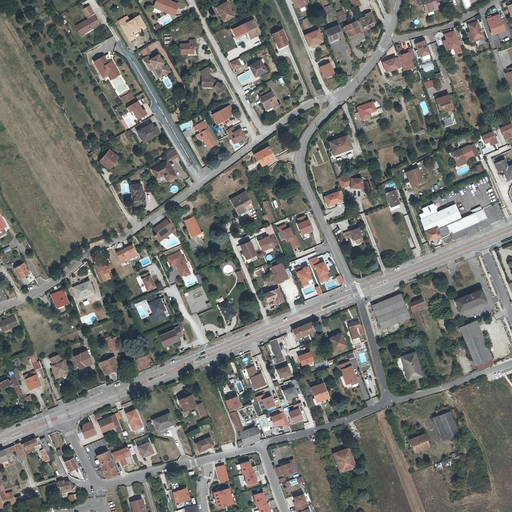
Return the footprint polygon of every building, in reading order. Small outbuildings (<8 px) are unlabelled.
[(156,0),(154,6),(173,14),(177,4),(167,0),(156,0)] [(303,0),(291,0),(293,5),(295,5),(297,10),(306,6),(303,0)] [(422,0),(426,12),(434,9),(431,1),(435,0),(422,0)] [(213,11),(223,21),(231,13),(220,3),(213,11)] [(324,7),(326,13),(334,10),(331,4),(324,7)] [(76,26),(81,35),(84,34),(100,24),(89,6),(83,9),(87,16),(89,19),(76,26)] [(500,20),(505,19),(504,17),(502,11),(498,12),(498,15),(486,19),(490,33),(497,30),(498,31),(503,30),(500,20)] [(343,12),(336,14),(339,21),(346,18),(343,12)] [(366,16),(364,17),(360,18),(365,29),(374,25),(373,23),(372,20),(374,19),(370,12),(365,14),(366,16)] [(145,27),(139,16),(130,21),(136,32),(139,30),(140,31),(145,27)] [(118,21),(121,26),(130,21),(127,17),(118,21)] [(254,36),(254,37),(260,34),(253,20),(244,24),(250,38),(254,36)] [(136,32),(130,21),(121,26),(128,39),(134,36),(134,35),(133,34),(136,32)] [(478,40),(477,38),(482,36),(477,21),(475,22),(469,24),(467,25),(469,32),(467,33),(470,42),(478,40)] [(345,27),(349,36),(360,31),(356,22),(345,27)] [(338,37),(342,35),(338,26),(326,30),(330,41),(338,37)] [(273,34),(278,48),(288,44),(282,30),(273,34)] [(305,35),(309,45),(313,43),(314,44),(323,40),(318,30),(305,35)] [(453,48),(455,54),(460,52),(458,46),(453,31),(443,34),(445,40),(448,49),(453,48)] [(196,48),(196,40),(189,40),(189,43),(180,44),(180,55),(194,54),(194,48),(196,48)] [(415,44),(417,50),(420,56),(429,53),(425,40),(415,44)] [(404,73),(405,76),(415,72),(413,67),(410,59),(415,57),(412,48),(407,50),(407,51),(403,52),(404,53),(402,54),(401,53),(397,55),(398,57),(401,66),(403,71),(404,73)] [(104,55),(94,61),(103,77),(108,74),(111,79),(120,74),(112,61),(107,64),(106,62),(108,61),(104,55)] [(164,67),(162,64),(161,61),(162,61),(158,55),(152,59),(150,60),(148,56),(144,58),(150,69),(154,67),(156,67),(161,75),(169,70),(167,65),(164,67)] [(399,67),(398,67),(401,66),(398,57),(395,58),(382,62),(385,72),(399,67)] [(237,59),(230,63),(233,70),(241,66),(237,59)] [(249,66),(255,77),(266,71),(260,60),(249,66)] [(330,63),(319,67),(323,78),(334,74),(330,63)] [(159,76),(161,75),(156,67),(154,67),(150,69),(151,71),(154,69),(155,69),(159,76)] [(208,76),(208,73),(206,68),(200,71),(203,76),(202,76),(202,85),(211,85),(212,84),(214,86),(215,89),(217,93),(226,89),(222,82),(220,83),(214,79),(214,80),(211,79),(211,77),(211,76),(210,76),(208,76)] [(241,84),(252,81),(249,72),(238,75),(241,84)] [(432,80),(424,82),(426,89),(434,87),(432,80)] [(131,92),(122,97),(125,103),(134,97),(131,92)] [(271,92),(264,96),(260,98),(267,112),(274,109),(273,106),(278,104),(271,92)] [(450,94),(436,98),(439,109),(447,107),(448,111),(455,109),(450,94)] [(137,103),(134,97),(125,103),(128,108),(137,103)] [(361,105),(366,117),(365,114),(368,113),(374,111),(374,109),(371,102),(361,105)] [(358,111),(361,118),(361,119),(366,117),(361,105),(356,107),(358,111)] [(231,117),(230,115),(233,113),(229,106),(212,115),(217,124),(231,117)] [(196,130),(198,129),(198,128),(205,124),(205,125),(206,124),(204,120),(193,126),(196,130)] [(511,132),(511,127),(511,123),(499,128),(504,140),(511,138),(509,134),(511,132)] [(158,135),(154,128),(152,124),(138,132),(143,141),(152,136),(153,137),(158,135)] [(200,133),(203,139),(209,149),(216,144),(207,129),(205,125),(205,124),(198,128),(198,129),(200,133)] [(216,131),(219,137),(225,134),(222,128),(216,131)] [(492,131),(480,136),(484,144),(489,142),(490,146),(497,143),(492,131)] [(350,144),(346,135),(329,142),(332,152),(340,150),(339,148),(350,144)] [(350,144),(339,148),(340,150),(332,152),(333,154),(351,148),(350,144)] [(259,161),(259,162),(246,168),(247,172),(260,165),(266,162),(268,167),(277,161),(275,158),(274,158),(268,148),(269,148),(268,146),(267,147),(267,148),(253,155),(257,162),(259,161)] [(469,146),(452,154),(458,167),(466,163),(465,159),(473,155),(474,157),(479,155),(476,149),(474,148),(471,150),(469,146)] [(174,149),(166,154),(169,160),(174,157),(175,158),(178,156),(174,149)] [(118,156),(110,150),(100,161),(109,168),(118,156)] [(495,163),(498,171),(502,169),(507,179),(511,176),(511,165),(508,167),(504,159),(495,163)] [(171,169),(166,161),(152,169),(157,178),(164,174),(168,181),(176,176),(172,168),(171,169)] [(407,172),(410,179),(412,179),(415,187),(424,183),(418,168),(407,172)] [(347,174),(338,178),(340,185),(341,188),(349,185),(350,185),(350,188),(364,188),(365,191),(371,189),(369,182),(362,182),(362,178),(349,178),(347,174)] [(135,206),(145,205),(144,194),(142,194),(141,185),(130,186),(132,196),(133,196),(135,206)] [(391,206),(395,205),(399,204),(397,198),(399,197),(396,190),(386,193),(390,207),(391,206)] [(324,197),(326,202),(327,202),(328,205),(342,200),(338,191),(324,197)] [(252,207),(244,192),(230,200),(238,215),(252,207)] [(265,224),(274,221),(266,200),(261,202),(266,214),(262,216),(265,224)] [(436,211),(422,218),(419,219),(425,232),(439,226),(443,237),(448,235),(449,234),(449,233),(450,232),(452,231),(453,234),(480,222),(475,212),(461,218),(455,203),(436,211)] [(419,211),(422,218),(436,211),(433,205),(419,211)] [(482,209),(475,212),(480,222),(487,219),(482,209)] [(305,215),(297,219),(298,223),(296,223),(300,235),(313,230),(308,219),(307,220),(305,215)] [(192,237),(197,235),(198,238),(199,239),(204,236),(205,235),(204,232),(201,233),(194,217),(184,222),(192,237)] [(166,238),(173,232),(171,229),(173,228),(168,220),(155,229),(159,234),(156,236),(160,242),(166,238)] [(285,224),(277,227),(279,233),(282,232),(286,243),(290,241),(293,249),(300,246),(295,235),(293,235),(290,227),(287,228),(285,224)] [(439,226),(425,232),(429,241),(437,237),(438,239),(443,237),(439,226)] [(354,236),(355,238),(357,243),(363,240),(358,227),(343,233),(345,239),(352,237),(354,236)] [(258,241),(262,250),(277,244),(273,235),(258,241)] [(250,241),(240,245),(246,259),(256,255),(250,241)] [(123,247),(129,259),(137,255),(132,244),(123,247)] [(119,264),(129,260),(129,259),(123,247),(114,252),(119,264)] [(168,258),(171,267),(176,264),(177,267),(178,267),(179,268),(178,270),(180,274),(181,273),(184,274),(185,276),(185,277),(190,274),(186,264),(187,263),(184,257),(183,258),(181,252),(168,258)] [(111,278),(107,269),(106,266),(101,267),(99,262),(92,265),(99,282),(111,278)] [(323,262),(313,266),(321,283),(329,279),(326,274),(328,274),(323,262)] [(30,272),(24,263),(15,268),(20,278),(30,272)] [(280,263),(270,267),(277,283),(287,278),(280,263)] [(300,271),(296,272),(302,288),(309,285),(307,282),(312,280),(307,266),(302,268),(302,270),(300,271)] [(155,287),(148,272),(139,276),(145,291),(155,287)] [(264,293),(267,301),(273,299),(275,304),(283,300),(272,274),(264,278),(266,283),(268,283),(271,290),(264,293)] [(94,295),(88,280),(71,287),(76,299),(82,296),(83,299),(94,295)] [(69,301),(64,289),(52,294),(56,306),(69,301)] [(477,291),(482,302),(486,300),(482,289),(477,291)] [(482,302),(477,291),(455,299),(459,310),(482,302)] [(410,317),(400,293),(372,304),(380,328),(410,317)] [(160,299),(157,300),(154,294),(146,298),(156,322),(165,318),(163,311),(165,311),(160,299)] [(422,298),(409,304),(420,333),(421,334),(426,332),(418,312),(415,313),(413,309),(423,305),(423,306),(425,305),(422,298)] [(234,314),(226,300),(218,305),(227,319),(234,314)] [(19,324),(15,315),(0,320),(0,324),(2,330),(19,324)] [(310,321),(291,329),(295,339),(314,331),(310,321)] [(359,327),(361,334),(365,333),(363,325),(361,326),(359,321),(348,324),(354,345),(355,345),(360,343),(356,328),(359,327)] [(473,361),(476,366),(493,359),(476,321),(460,328),(473,361)] [(171,329),(172,329),(173,329),(177,338),(182,336),(178,326),(171,329)] [(85,346),(90,344),(84,331),(84,329),(79,331),(85,346)] [(163,347),(178,340),(177,338),(173,329),(172,329),(158,335),(163,347)] [(330,338),(332,343),(335,351),(346,346),(341,333),(330,338)] [(278,359),(283,357),(280,348),(276,338),(269,341),(269,342),(275,357),(273,358),(274,361),(277,360),(278,359)] [(92,363),(87,351),(75,356),(79,368),(92,363)] [(309,351),(297,356),(300,365),(313,361),(309,351)] [(420,376),(413,353),(400,357),(408,380),(420,376)] [(35,354),(30,356),(33,364),(38,362),(35,354)] [(60,354),(50,358),(53,365),(55,369),(53,370),(52,370),(55,376),(59,373),(60,376),(63,377),(66,375),(67,373),(66,370),(67,370),(65,365),(66,365),(64,360),(63,361),(60,354)] [(151,364),(147,354),(134,359),(139,369),(151,364)] [(118,367),(114,357),(100,362),(105,374),(112,372),(111,369),(118,367)] [(346,384),(350,383),(356,380),(349,362),(337,366),(339,371),(341,370),(344,378),(346,384)] [(255,366),(247,369),(251,378),(259,375),(255,366)] [(287,366),(276,370),(280,379),(290,375),(287,366)] [(9,378),(9,377),(8,377),(6,378),(5,376),(0,377),(0,382),(1,385),(10,381),(11,380),(12,383),(16,390),(21,388),(15,375),(14,375),(12,371),(9,372),(11,376),(10,377),(9,378)] [(40,385),(34,371),(23,376),(29,389),(40,385)] [(266,385),(262,374),(259,375),(251,378),(255,390),(266,385)] [(295,389),(298,388),(296,379),(284,382),(284,384),(292,381),(295,389)] [(327,397),(322,383),(310,387),(315,401),(327,397)] [(294,387),(283,391),(286,400),(297,396),(294,387)] [(176,400),(179,408),(182,407),(183,411),(184,411),(188,409),(195,406),(190,393),(176,400)] [(265,394),(255,397),(257,402),(260,400),(264,409),(274,405),(270,395),(266,397),(265,394)] [(240,406),(236,397),(226,401),(229,410),(240,406)] [(202,403),(195,406),(200,417),(207,414),(202,403)] [(299,407),(289,411),(293,422),(303,418),(299,407)] [(134,409),(124,413),(132,430),(141,426),(134,409)] [(243,443),(244,447),(248,445),(247,444),(256,440),(251,427),(243,430),(236,411),(231,413),(241,440),(240,440),(241,444),(243,443)] [(459,435),(449,411),(432,418),(441,442),(459,435)] [(157,430),(158,430),(165,427),(175,423),(170,412),(152,419),(157,430)] [(279,413),(269,416),(274,427),(283,424),(279,413)] [(119,425),(114,415),(97,422),(102,432),(114,427),(119,425)] [(91,420),(83,423),(81,429),(85,438),(96,433),(91,420)] [(214,444),(210,435),(195,442),(199,451),(214,444)] [(430,447),(425,435),(410,440),(414,453),(430,447)] [(35,438),(22,445),(23,450),(33,446),(37,444),(35,438)] [(40,440),(45,449),(46,453),(50,451),(44,438),(40,440)] [(154,453),(149,441),(137,446),(142,458),(154,453)] [(26,455),(23,450),(22,445),(21,443),(15,446),(21,460),(27,458),(26,455)] [(23,450),(26,455),(35,450),(33,446),(23,450)] [(127,446),(111,453),(115,462),(119,460),(122,466),(127,463),(125,457),(131,454),(127,446)] [(453,459),(435,466),(437,471),(455,464),(455,463),(466,458),(465,454),(467,453),(464,446),(461,447),(464,454),(457,456),(456,453),(451,455),(453,459)] [(5,449),(0,451),(0,463),(10,460),(5,449)] [(48,463),(50,462),(46,453),(45,449),(41,451),(43,457),(44,457),(46,463),(47,462),(48,463)] [(97,456),(107,477),(110,476),(111,477),(118,474),(107,451),(107,450),(98,454),(99,455),(97,456)] [(356,467),(350,450),(337,455),(343,471),(356,467)] [(50,451),(46,453),(50,462),(55,460),(50,451)] [(64,461),(68,470),(77,466),(73,457),(64,461)] [(288,460),(289,463),(292,473),(297,471),(293,459),(288,460)] [(250,460),(240,463),(240,464),(241,468),(243,474),(257,469),(255,465),(252,466),(250,460)] [(16,463),(19,471),(24,469),(21,461),(16,463)] [(278,466),(279,466),(274,468),(277,477),(282,476),(292,473),(289,463),(278,466)] [(257,469),(243,474),(246,485),(257,482),(255,475),(259,474),(258,469),(257,469)] [(65,482),(64,481),(59,482),(61,491),(72,488),(70,481),(65,482)] [(230,486),(214,491),(218,506),(228,503),(234,502),(230,486)] [(189,500),(186,488),(172,492),(176,504),(183,502),(183,500),(187,499),(188,501),(189,500)] [(264,491),(254,493),(257,504),(267,502),(264,491)] [(22,500),(21,496),(14,498),(12,492),(0,495),(4,506),(22,500)] [(78,493),(69,496),(72,505),(76,504),(75,500),(77,499),(78,493)] [(297,509),(308,505),(304,494),(294,498),(296,502),(297,505),(295,506),(297,509)] [(132,511),(144,511),(140,499),(129,502),(132,511)] [(271,511),(269,502),(258,504),(260,511),(271,511)]
